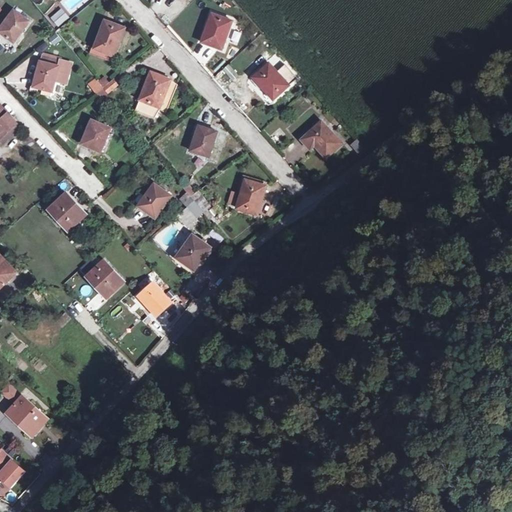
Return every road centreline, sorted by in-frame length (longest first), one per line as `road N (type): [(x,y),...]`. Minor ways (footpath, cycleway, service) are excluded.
road 1 (residential): [(13,511),(242,254),(309,203)]
road 2 (residential): [(131,0),(309,203)]
road 3 (residential): [(309,203),(511,58)]
road 4 (residential): [(92,196),(0,94)]
